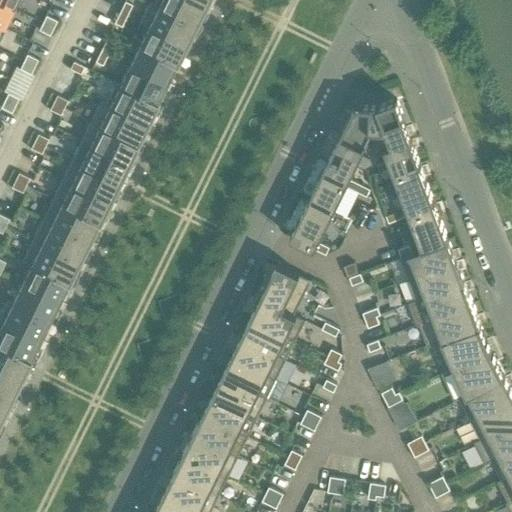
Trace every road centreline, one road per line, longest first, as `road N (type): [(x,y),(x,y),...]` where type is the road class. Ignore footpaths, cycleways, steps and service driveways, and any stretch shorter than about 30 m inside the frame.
road 1 (residential): [(361,0),(110,511)]
road 2 (residential): [(397,0),(511,298)]
